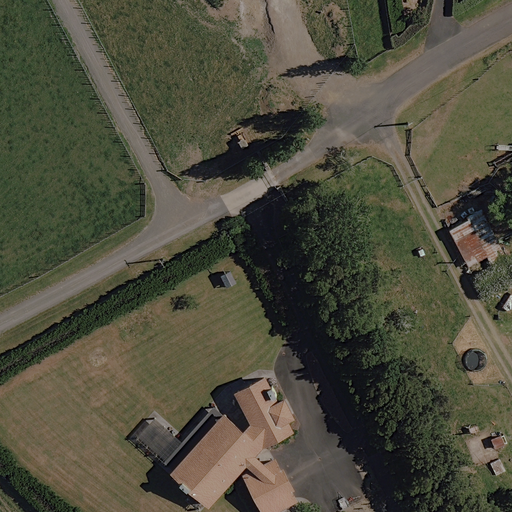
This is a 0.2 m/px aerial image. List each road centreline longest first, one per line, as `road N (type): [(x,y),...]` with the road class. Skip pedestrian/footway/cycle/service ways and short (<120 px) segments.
road 1 (unclassified): [(0,309),(253,179),(357,112)]
road 2 (unclassified): [(511,24),(357,112)]
